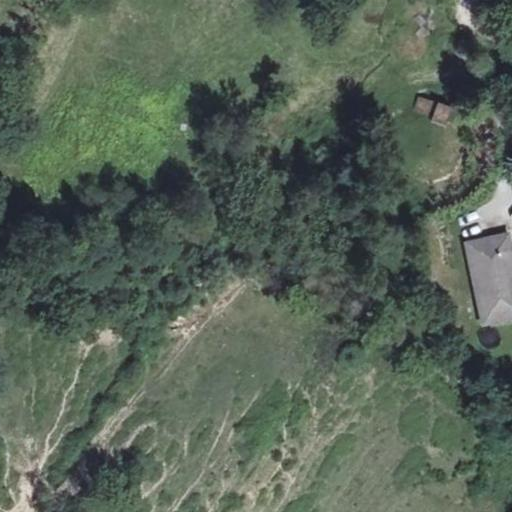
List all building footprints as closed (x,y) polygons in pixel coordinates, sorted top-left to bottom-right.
[(413,18),(421,27),(428,21),(419,12),(413,18)] [(430,32),(428,31),(425,28),(417,35),(422,40),(430,32)] [(431,125),(445,129),(451,106),(439,103),(431,125)] [(260,195),(266,202),(277,192),(270,185),(260,195)] [(484,325),(511,319),(511,249),(509,237),(467,245),(484,325)]
